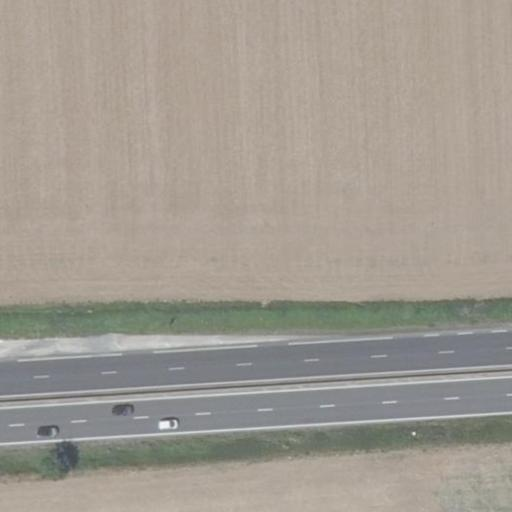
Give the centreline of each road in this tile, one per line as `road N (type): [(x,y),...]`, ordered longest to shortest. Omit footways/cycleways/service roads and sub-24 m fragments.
road 1 (trunk): [(0,427),(511,396)]
road 2 (trunk): [(511,347),(0,378)]
